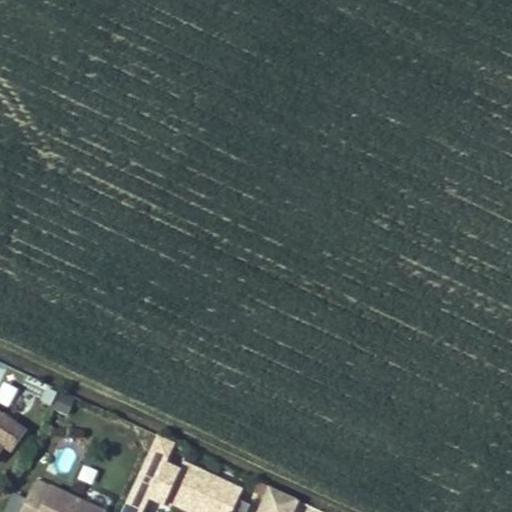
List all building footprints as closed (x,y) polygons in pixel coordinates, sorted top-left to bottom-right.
[(0,390),(0,401),(10,405),(17,387),(3,382),(0,390)] [(0,453),(3,448),(11,453),(27,432),(0,413),(0,453)] [(122,511),(142,511),(148,499),(164,506),(166,501),(189,511),(232,511),(242,492),(168,457),(164,465),(148,458),(122,511)] [(104,511),(36,481),(21,511),(104,511)] [(293,511),(299,501),(269,487),(258,511),(293,511)]
